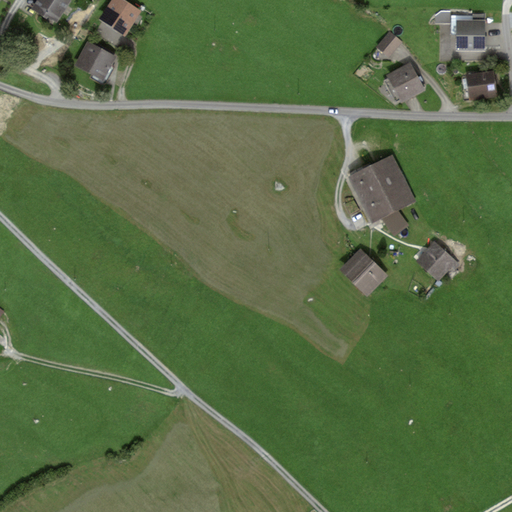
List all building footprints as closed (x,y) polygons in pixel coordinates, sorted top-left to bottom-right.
[(71,1),(69,0),(36,0),(31,9),(47,19),(48,16),(57,22),(71,1)] [(141,11),(124,0),(112,0),(99,20),(125,36),(141,11)] [(483,21),(457,21),(457,49),(483,49),(483,21)] [(390,36),(379,50),(390,59),(401,45),(390,36)] [(116,57),(88,42),(75,65),(104,80),(116,57)] [(411,66),(387,78),(401,105),(424,93),(411,66)] [(497,98),(494,75),(467,79),(471,102),(497,98)] [(393,159),(351,179),(372,223),(382,218),(394,236),(409,226),(398,210),(414,203),(393,159)] [(434,241),(416,262),(438,281),(451,266),(456,270),(461,264),(434,241)] [(361,249),(341,270),(368,297),(388,276),(361,249)]
